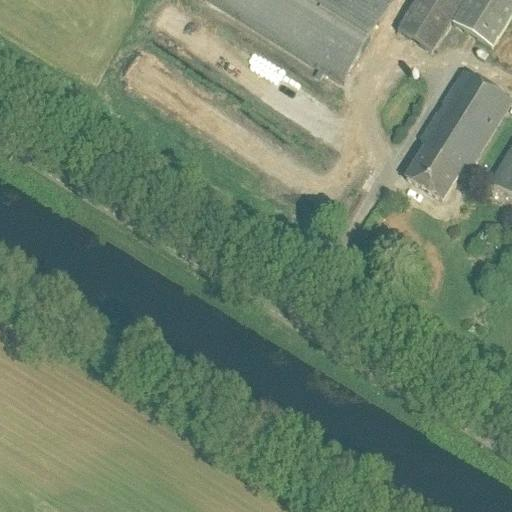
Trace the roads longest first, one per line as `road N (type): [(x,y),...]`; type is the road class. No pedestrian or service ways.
road 1 (tertiary): [(511,448),(0,137)]
road 2 (unclassified): [(385,511),(0,279)]
